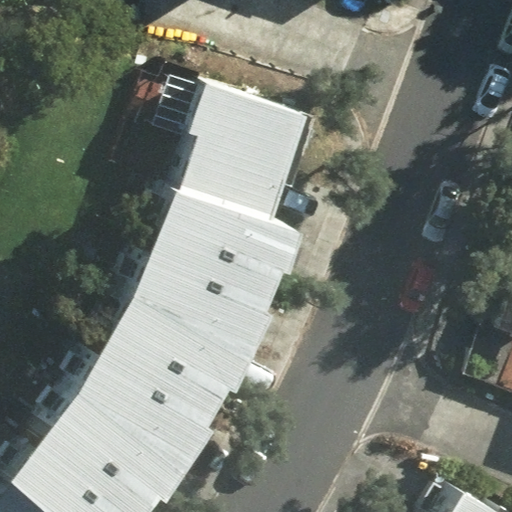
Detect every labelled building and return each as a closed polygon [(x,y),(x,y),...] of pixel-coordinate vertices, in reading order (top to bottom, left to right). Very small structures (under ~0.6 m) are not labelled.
[(189,99),(176,143),(267,168),(298,78),(195,46),(180,96),(189,99)] [(267,168),(176,143),(163,140),(143,193),(262,233),(269,216),(275,217),(290,175),(267,168)] [(120,246),(238,299),(260,257),(253,254),(262,233),(143,193),(120,246)] [(93,295),(204,352),(215,332),(221,335),(238,299),(120,246),(93,295)] [(64,342),(175,414),(201,376),(193,370),(204,352),(93,295),(64,342)] [(31,388),(131,460),(146,443),(153,446),(175,414),(64,342),(31,388)] [(119,476),(131,460),(31,388),(0,423),(0,434),(9,442),(80,504),(89,511),(97,511),(125,482),(119,476)] [(511,511),(511,477),(446,439),(416,492),(450,511),(511,511)] [(0,511),(72,511),(80,504),(9,442),(0,451),(0,511)] [(450,511),(416,492),(404,511),(450,511)]
